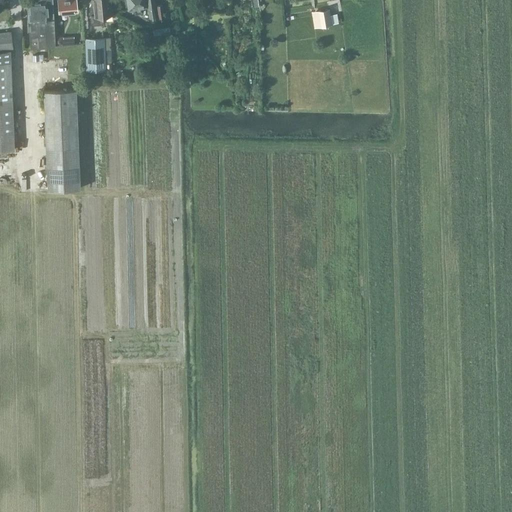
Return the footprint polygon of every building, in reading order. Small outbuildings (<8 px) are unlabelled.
[(55,46),(53,20),(52,7),(53,7),(52,0),(40,0),(41,1),(28,2),(31,48),(55,46)] [(77,11),(76,0),(57,0),(59,13),(61,13),(62,15),(70,14),(69,12),(77,11)] [(89,6),(89,11),(90,23),(92,25),(102,25),(101,16),(112,15),(111,2),(107,2),(107,0),(91,0),(92,4),(91,4),(89,6)] [(156,6),(154,0),(126,0),(128,10),(134,9),(135,13),(141,12),(140,8),(148,7),(150,21),(157,20),(155,7),(156,6)] [(156,6),(158,20),(165,19),(163,5),(156,6)] [(332,24),(329,9),(317,11),(319,26),(332,24)] [(0,149),(14,149),(11,65),(10,51),(13,50),(11,31),(0,32),(0,149)] [(85,38),(86,70),(105,69),(104,50),(104,37),(85,38)] [(43,90),(45,148),(47,190),(80,189),(76,89),(43,90)]
